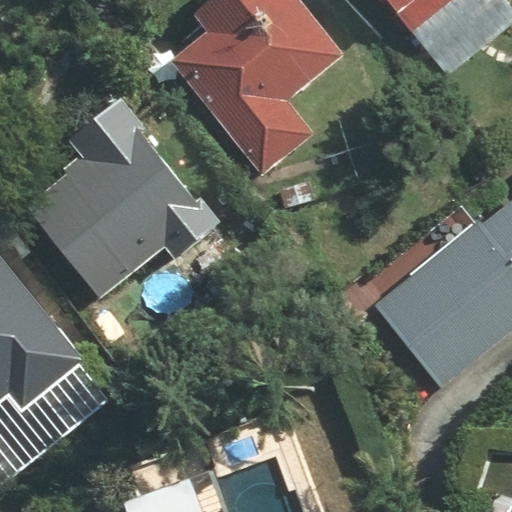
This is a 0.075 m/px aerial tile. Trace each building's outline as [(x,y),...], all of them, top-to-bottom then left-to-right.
[(225,23),(185,54),(276,169),(329,128),(304,96),(366,47),(328,0),(221,0),(213,7),(225,23)] [(391,0),(415,31),(422,25),(429,35),(476,0),(391,0)] [(241,214),(148,85),(95,123),(107,140),(38,190),(111,291),(181,241),(189,252),(241,214)] [(384,303),(449,387),(511,338),(511,211),(505,216),(503,213),(384,303)] [(0,405),(22,389),(32,403),(98,355),(0,219),(0,405)]
